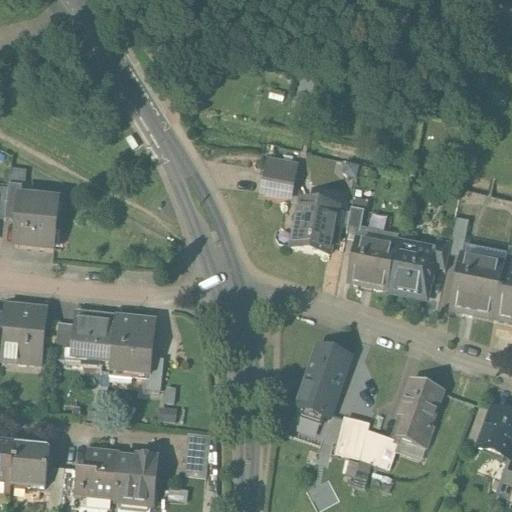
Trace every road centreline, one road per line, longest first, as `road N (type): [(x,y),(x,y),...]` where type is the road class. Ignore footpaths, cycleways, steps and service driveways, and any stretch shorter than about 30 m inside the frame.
road 1 (tertiary): [(89,24),(186,169),(235,290)]
road 2 (residential): [(511,360),(282,294),(235,290)]
road 3 (residential): [(235,290),(0,276)]
road 4 (tertiary): [(235,290),(249,408),(242,511)]
road 5 (residential): [(0,421),(120,434)]
